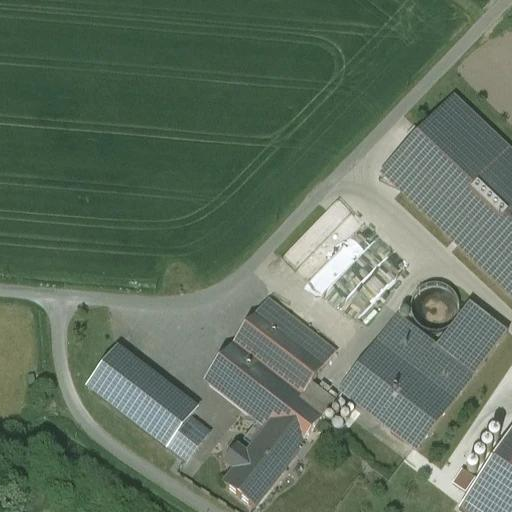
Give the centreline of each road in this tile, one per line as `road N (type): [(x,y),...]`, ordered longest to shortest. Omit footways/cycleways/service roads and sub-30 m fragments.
road 1 (unclassified): [(505,0),(223,288),(192,302),(63,296)]
road 2 (unclassified): [(63,296),(58,327),(67,409),(210,511)]
